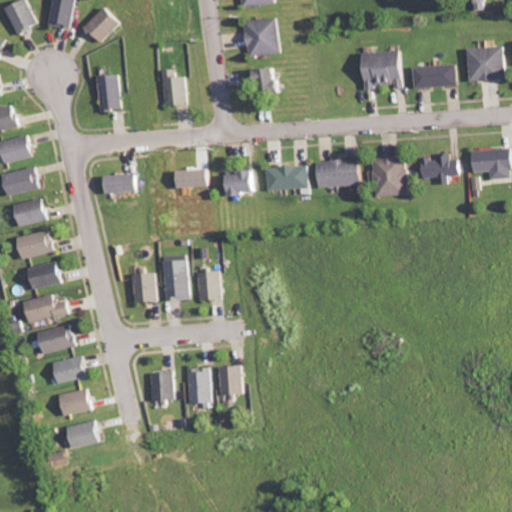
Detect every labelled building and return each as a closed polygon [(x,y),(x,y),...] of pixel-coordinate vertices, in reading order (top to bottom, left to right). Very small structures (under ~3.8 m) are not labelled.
[(29,0),(11,8),(22,35),(44,26),(32,0),(29,0)] [(81,0),(59,0),(53,24),(74,29),(81,0)] [(478,0),(480,11),(489,9),(487,0),(478,0)] [(126,22),(109,6),(89,28),(106,44),(126,22)] [(285,54),(283,19),(251,21),(253,56),(285,54)] [(510,79),(509,47),(473,48),(474,81),(510,79)] [(408,86),(407,51),(368,53),(369,87),(408,86)] [(462,86),(461,65),(419,66),(420,87),(462,86)] [(282,79),(282,70),(259,69),(258,92),(287,93),(287,79),(282,79)] [(168,70),(169,106),(191,105),(191,77),(181,77),(181,70),(168,70)] [(126,110),(124,75),(103,76),(104,111),(126,110)] [(0,132),(24,125),(17,104),(0,108),(0,132)] [(5,141),(8,162),(37,158),(34,137),(5,141)] [(494,179),(511,178),(511,149),(477,151),(477,172),(494,172),(494,179)] [(451,176),(464,175),(464,160),(454,160),(454,154),(442,154),(442,158),(425,159),(425,177),(441,177),(441,184),(451,184),(451,176)] [(377,196),(411,195),(409,156),(376,158),(377,196)] [(322,187),(364,186),(363,160),(321,161),(322,187)] [(270,166),(271,190),(312,189),(311,165),(270,166)] [(44,190),(40,167),(7,174),(11,195),(44,190)] [(214,169),(180,170),(181,187),(214,186),(214,169)] [(230,195),(260,194),(259,171),(230,172),(230,195)] [(140,174),(107,175),(108,193),(141,192),(140,174)] [(53,220),(47,198),(18,205),(23,227),(53,220)] [(27,259),(59,251),(54,230),(22,238),(27,259)] [(39,290),(68,282),(62,261),(34,269),(39,290)] [(194,300),(193,261),(168,261),(169,301),(194,300)] [(203,272),(204,301),(226,300),(225,271),(203,272)] [(139,303),(161,302),(160,273),(138,274),(139,303)] [(72,301),(61,303),(59,295),(29,301),(34,324),(75,315),(72,301)] [(48,354),(80,347),(76,325),(43,332),(48,354)] [(55,363),(60,385),(93,377),(88,356),(55,363)] [(224,367),(225,395),(248,394),(247,366),(224,367)] [(192,369),(194,406),(216,405),(215,368),(192,369)] [(157,401),(179,400),(178,373),(156,374),(157,401)] [(70,417),(99,410),(94,389),(65,396),(70,417)] [(107,442),(101,421),(74,428),(80,449),(107,442)]
